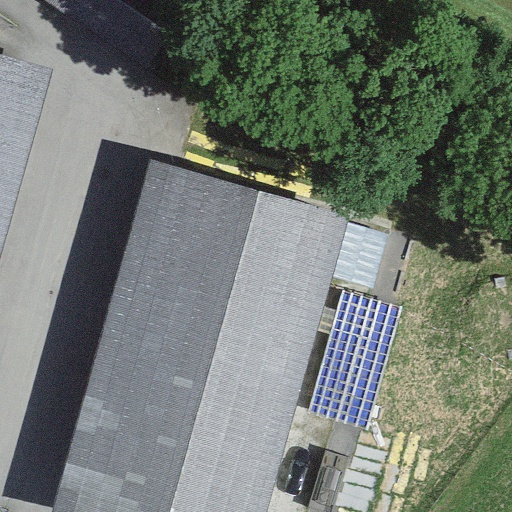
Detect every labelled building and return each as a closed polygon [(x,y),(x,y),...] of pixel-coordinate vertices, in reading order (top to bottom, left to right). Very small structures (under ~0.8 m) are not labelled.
[(33,0),(142,68),(184,0),(33,0)] [(0,195),(37,68),(0,57),(0,195)] [(193,138),(185,167),(251,183),(258,154),(193,138)] [(263,511),(344,217),(146,163),(52,506),(75,511),(263,511)] [(411,306),(346,285),(309,402),(374,422),(411,306)]
